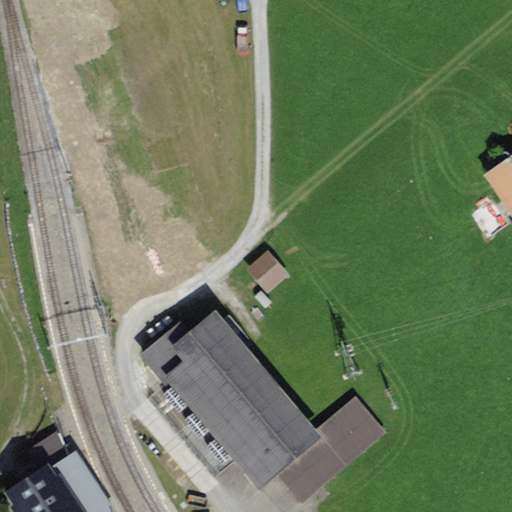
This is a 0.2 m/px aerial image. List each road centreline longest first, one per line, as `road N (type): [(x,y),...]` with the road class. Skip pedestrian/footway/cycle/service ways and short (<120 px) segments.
road 1 (residential): [(266,0),(274,162),(262,236),(124,355),(134,399),(220,511)]
road 2 (track): [(511,25),(262,236)]
